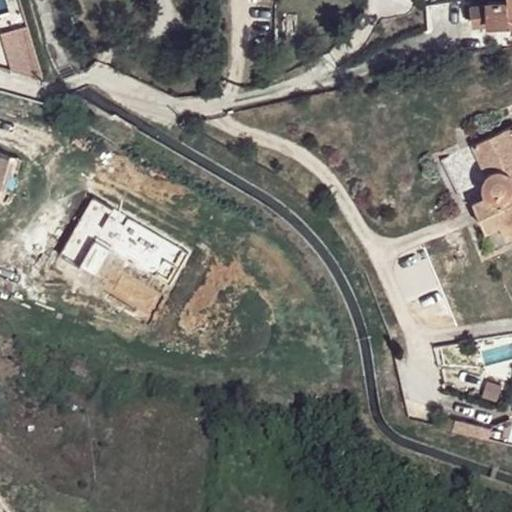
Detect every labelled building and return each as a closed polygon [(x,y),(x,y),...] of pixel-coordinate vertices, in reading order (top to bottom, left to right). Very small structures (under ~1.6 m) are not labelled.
[(511,0),(508,0),(508,1),(488,1),(489,4),(489,24),(511,21),(511,0)] [(489,4),(472,5),(475,24),(489,24),(489,4)] [(28,25),(3,32),(16,79),(41,71),(28,25)] [(113,121),(102,116),(93,130),(121,148),(132,131),(115,121),(113,121)] [(511,126),(471,146),(485,176),(488,173),(492,171),(496,171),(500,171),(504,173),(507,175),(510,179),(511,183),(511,187),(511,191),(509,194),(506,198),(502,200),(498,201),(494,200),(490,199),(485,195),(471,202),(485,232),(499,226),(505,240),(511,236),(511,126)] [(0,191),(11,156),(0,152),(0,191)] [(483,179),(482,183),(482,187),(483,192),(485,195),(490,199),(494,200),(498,201),(502,200),(506,198),(509,194),(511,191),(511,187),(511,183),(510,179),(507,175),(504,173),(500,171),(496,171),(492,171),(488,173),(485,176),(483,179)] [(456,420),(455,433),(482,435),(483,421),(456,420)]
